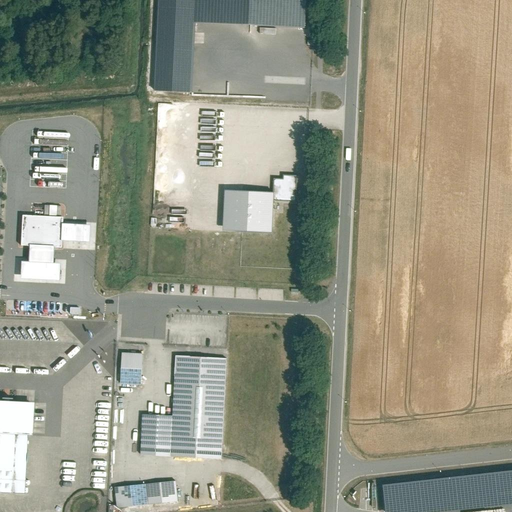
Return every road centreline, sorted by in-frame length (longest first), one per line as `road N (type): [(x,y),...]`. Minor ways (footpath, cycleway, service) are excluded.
road 1 (residential): [(354,0),(339,310)]
road 2 (residential): [(118,305),(339,310)]
road 3 (residential): [(332,468),(511,454)]
road 4 (residential): [(339,310),(332,468)]
